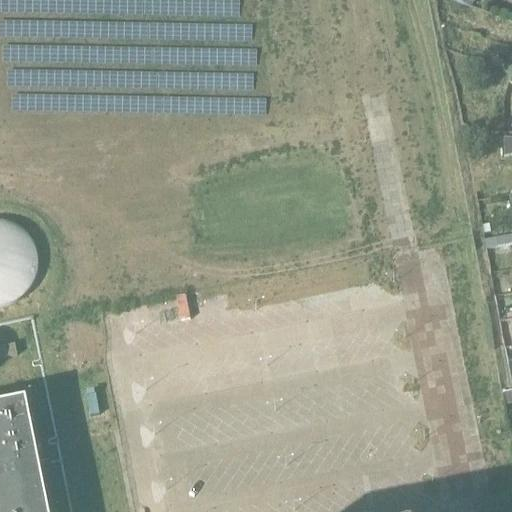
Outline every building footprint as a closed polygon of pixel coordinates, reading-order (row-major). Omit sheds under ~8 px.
[(511,50),(502,47),(498,54),(511,59),(511,50)] [(511,77),(511,73),(511,69),(502,66),(499,73),(511,77)] [(511,157),(511,140),(503,140),(503,158),(511,157)] [(511,188),(507,189),(507,190),(498,192),(500,199),(509,197),(511,196),(511,188)] [(0,305),(47,286),(16,214),(0,220),(0,305)] [(511,236),(484,242),(486,251),(511,245),(511,236)] [(0,359),(16,357),(14,346),(0,348),(0,359)] [(505,404),(511,403),(511,391),(503,393),(505,404)] [(46,511),(24,405),(0,409),(0,511),(46,511)]
